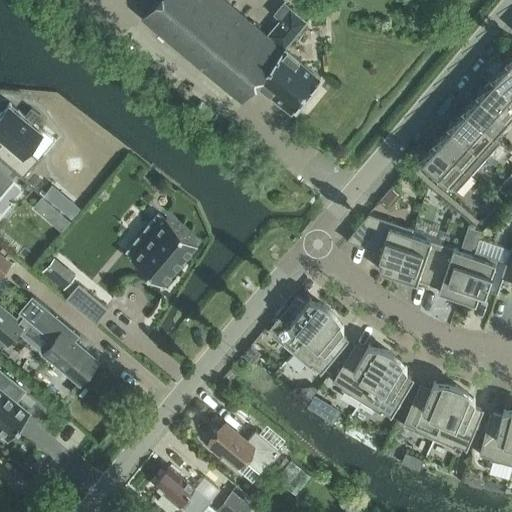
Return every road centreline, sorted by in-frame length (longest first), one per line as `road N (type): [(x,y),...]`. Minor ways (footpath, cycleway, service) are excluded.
road 1 (residential): [(86,511),(320,241)]
road 2 (residential): [(320,241),(511,8)]
road 3 (residential): [(454,342),(377,298),(320,241)]
